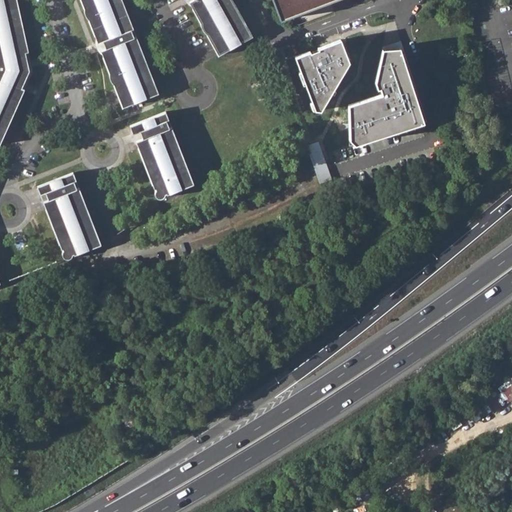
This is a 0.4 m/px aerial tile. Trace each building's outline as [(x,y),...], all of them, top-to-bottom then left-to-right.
[(16,0),(0,0),(0,145),(25,90),(15,86),(20,76),(20,71),(20,67),(20,65),(18,55),(28,53),(16,0)] [(113,85),(122,108),(158,94),(136,37),(134,38),(131,31),(133,30),(121,0),(80,0),(84,9),(85,15),(88,20),(97,44),(103,42),(104,45),(106,49),(100,51),(109,74),(109,79),(111,83),(113,85)] [(252,37),(232,0),(193,0),(189,3),(198,19),(200,23),(200,26),(201,29),(202,30),(203,32),(205,34),(206,35),(218,56),(252,37)] [(270,0),(276,15),(316,0),(270,0)] [(349,56),(342,38),(296,54),(313,104),(320,102),(349,56)] [(379,96),(346,104),(347,128),(348,147),(429,120),(401,39),(384,44),(373,85),(374,90),(377,89),(379,96)] [(165,112),(129,126),(133,134),(139,131),(141,134),(142,138),(135,141),(144,164),(154,189),(155,189),(155,190),(155,191),(154,193),(155,195),(156,198),(159,198),(162,198),(163,197),(164,195),(165,194),(166,194),(166,195),(193,184),(171,127),(169,128),(166,121),(168,120),(165,112)] [(73,172),(37,187),(40,195),(46,192),(48,196),(49,200),(44,202),(52,226),(62,250),(63,249),(64,250),(63,252),(62,254),(63,256),(65,258),(67,259),(70,259),(72,257),(73,256),(73,255),(74,254),(75,255),(102,245),(79,188),(77,189),(75,181),(77,181),(73,172)]
